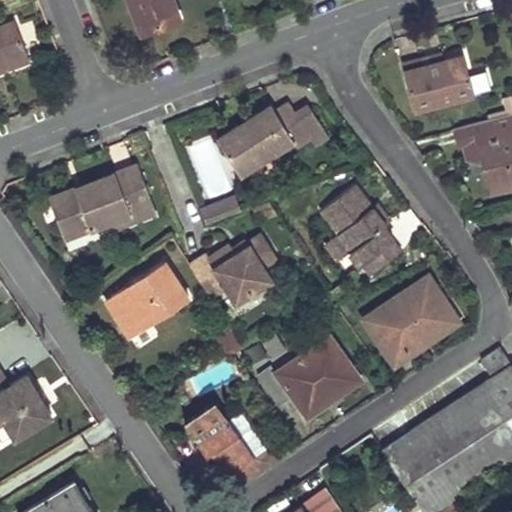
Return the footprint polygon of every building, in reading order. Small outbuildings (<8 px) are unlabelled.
[(129,0),(131,4),(137,3),(139,9),(134,11),(142,32),(182,17),(175,0),(129,0)] [(137,3),(131,4),(134,11),(139,9),(137,3)] [(15,20),(0,25),(0,62),(28,52),(15,20)] [(0,68),(30,57),(28,52),(0,62),(0,68)] [(442,60),(440,53),(417,59),(419,66),(442,60)] [(417,59),(401,63),(414,111),(473,95),(462,55),(442,60),(419,66),(417,59)] [(472,75),(475,91),(490,88),(487,72),(472,75)] [(237,124),(217,137),(241,173),(293,139),(296,144),(310,135),(315,141),(328,133),(320,121),(307,130),(296,114),(287,100),(273,108),(269,103),(245,119),(247,123),(240,127),(237,124)] [(309,105),(296,114),(307,130),(320,121),(309,105)] [(511,112),(480,121),(485,141),(491,165),(485,167),(491,191),(511,185),(511,112)] [(237,124),(240,127),(247,123),(245,119),(237,124)] [(452,129),(457,148),(479,143),(485,141),(480,121),(452,129)] [(491,165),(485,141),(479,143),(485,167),(491,165)] [(72,188),(46,198),(61,239),(112,220),(128,214),(125,204),(147,196),(136,164),(86,183),(88,187),(75,192),(72,188)] [(350,251),(361,264),(393,236),(383,224),(385,223),(368,204),(350,182),(318,208),(335,229),(322,241),(338,260),(350,251)] [(72,188),(75,192),(88,187),(86,183),(72,188)] [(237,209),(232,195),(218,201),(223,215),(237,209)] [(116,228),(153,213),(147,196),(125,204),(128,214),(112,220),(116,228)] [(276,210),(268,198),(251,205),(255,218),(276,210)] [(389,219),(373,200),(368,204),(385,223),(389,219)] [(223,215),(218,201),(199,208),(204,219),(205,219),(206,220),(207,220),(207,221),(223,215)] [(207,251),(189,263),(210,295),(226,285),(236,300),(270,278),(263,267),(278,258),(262,233),(248,242),(249,244),(237,251),(234,246),(231,241),(210,255),(207,251)] [(369,273),(401,246),(393,236),(361,264),(369,273)] [(246,239),(234,246),(237,251),(249,244),(248,242),(246,239)] [(130,319),(123,324),(130,338),(189,298),(163,259),(111,293),(130,319)] [(455,317),(428,275),(366,317),(395,362),(422,344),(420,340),(455,317)] [(339,282),(328,288),(335,300),(347,294),(339,282)] [(111,293),(104,297),(123,324),(130,319),(111,293)] [(219,331),(233,352),(235,351),(244,346),(229,324),(219,331)] [(322,394),(356,371),(330,333),(276,370),(272,364),(258,374),(279,403),(293,394),(307,415),(327,402),(322,394)] [(270,357),(285,351),(278,334),(263,340),(270,357)] [(380,447),(424,511),(432,511),(511,459),(511,368),(497,346),(479,358),(490,374),(380,447)] [(14,436),(51,414),(26,373),(8,384),(0,369),(0,412),(5,420),(14,436)] [(356,371),(322,394),(327,402),(361,379),(356,371)] [(216,399),(185,420),(197,439),(202,436),(212,451),(236,487),(275,461),(266,449),(255,456),(216,399)] [(4,425),(0,427),(0,447),(11,442),(4,425)] [(202,436),(197,439),(208,454),(212,451),(202,436)] [(94,511),(74,478),(19,511),(94,511)] [(341,511),(325,488),(300,504),(305,511),(341,511)]
